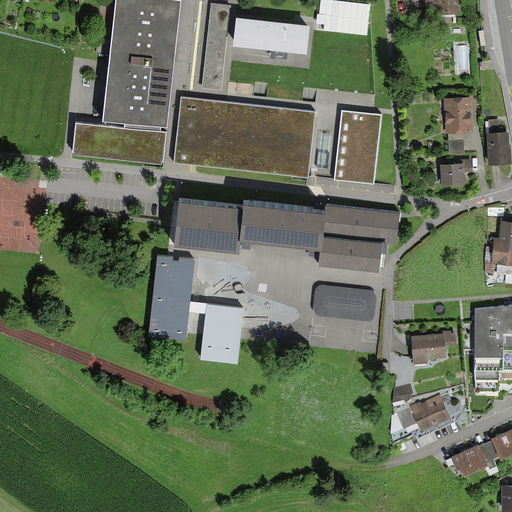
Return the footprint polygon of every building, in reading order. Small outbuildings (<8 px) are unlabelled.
[(116,0),(105,117),(168,123),(180,0),(116,0)] [(424,0),(425,16),(457,15),(456,0),(424,0)] [(204,88),(220,90),(229,5),(213,3),(204,88)] [(308,28),(234,20),(231,50),(305,58),(308,28)] [(446,132),(474,130),(472,95),(444,96),(446,132)] [(173,160),(306,175),(313,111),(180,96),(173,160)] [(381,112),(342,108),(334,179),(373,183),(381,112)] [(488,163),(511,162),(509,129),(498,129),(498,117),(489,117),(490,130),(487,130),(488,163)] [(73,153),(163,163),(166,133),(76,123),(73,153)] [(450,153),(465,152),(464,138),(449,139),(450,153)] [(464,171),(472,171),(472,158),(462,158),(461,160),(464,160),(464,171)] [(330,161),(320,160),(319,168),(329,169),(330,161)] [(441,183),(465,182),(464,171),(464,160),(461,160),(440,161),(441,183)] [(324,237),(327,206),(243,198),(243,204),(179,198),(175,245),(241,252),(243,239),(323,247),(324,237)] [(397,244),(400,208),(327,201),(327,206),(324,237),(382,242),(397,244)] [(511,262),(511,220),(503,219),(501,236),(495,236),(493,261),(498,261),(511,262)] [(324,237),(323,247),(321,263),(379,269),(382,242),(324,237)] [(158,251),(151,331),(188,334),(196,254),(158,251)] [(511,262),(498,261),(497,272),(507,273),(506,281),(511,281),(511,262)] [(315,313),(376,319),(379,289),(318,282),(315,313)] [(497,388),(511,387),(511,304),(476,308),(476,393),(497,394),(497,388)] [(447,343),(458,342),(457,329),(446,330),(446,334),(447,343)] [(429,358),(448,356),(447,343),(446,334),(413,337),(415,363),(430,361),(429,358)] [(413,384),(396,386),(397,399),(415,396),(413,384)] [(409,435),(451,414),(441,394),(399,415),(409,435)] [(501,458),(511,453),(511,428),(492,437),(500,455),(501,458)] [(500,455),(492,437),(479,443),(488,463),(490,468),(496,466),(492,458),(500,455)] [(465,473),(488,463),(479,443),(452,455),(458,469),(462,467),(465,473)] [(503,509),(511,508),(511,483),(503,483),(503,509)]
